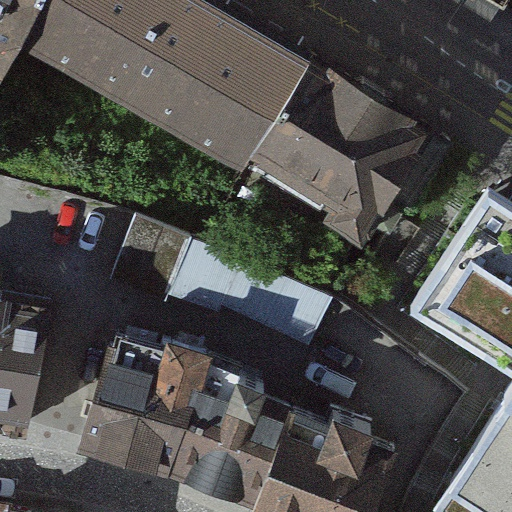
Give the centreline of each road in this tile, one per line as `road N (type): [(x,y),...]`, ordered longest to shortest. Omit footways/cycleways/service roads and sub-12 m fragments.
road 1 (residential): [(0,463),(58,472),(169,511)]
road 2 (tertiary): [(367,0),(511,93)]
